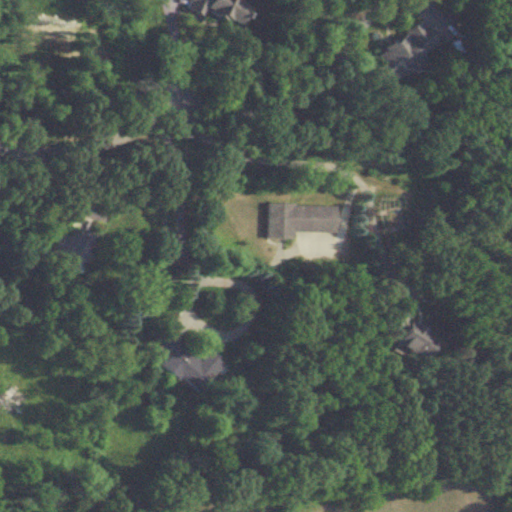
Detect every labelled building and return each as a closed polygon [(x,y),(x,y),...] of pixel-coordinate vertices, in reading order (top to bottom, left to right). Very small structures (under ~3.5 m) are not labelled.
[(239,23),(245,0),(187,0),(186,7),(239,23)] [(365,53),(382,82),(426,57),(422,50),(435,42),(423,20),(365,53)] [(291,230),(332,231),(333,204),(265,203),(264,237),(291,238),(291,230)] [(84,260),(89,236),(53,229),(48,253),(84,260)] [(393,341),(421,358),(435,336),(405,318),(410,309),(401,303),(388,323),(400,330),(393,341)] [(158,363),(198,393),(224,359),(207,346),(197,359),(163,333),(152,347),(163,356),(158,363)] [(226,451),(217,441),(210,448),(219,457),(226,451)]
